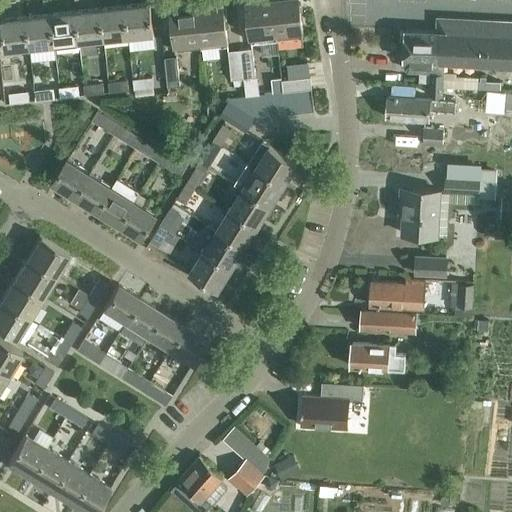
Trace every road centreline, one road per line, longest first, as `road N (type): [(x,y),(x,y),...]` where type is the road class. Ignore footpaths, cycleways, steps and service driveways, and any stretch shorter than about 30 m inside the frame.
road 1 (unclassified): [(270,353),(316,288),(340,225),(345,120),(323,0)]
road 2 (residential): [(26,205),(270,353)]
road 3 (unclassified): [(122,511),(270,353)]
